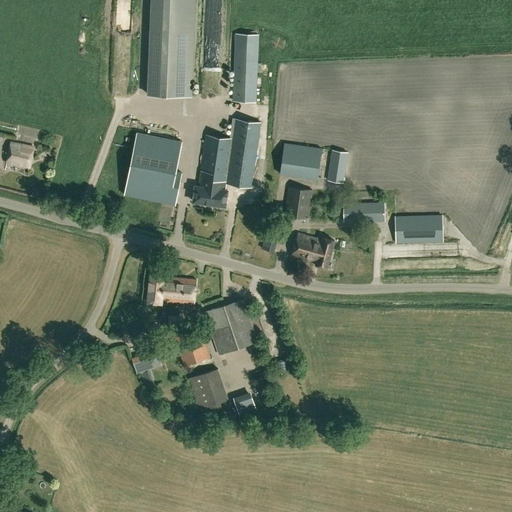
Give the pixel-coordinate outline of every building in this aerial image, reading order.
[(189,96),(193,0),(153,0),(149,94),(189,96)] [(233,100),(255,101),(258,34),(236,33),(233,100)] [(261,121),(232,117),(230,137),(226,182),(252,186),(261,121)] [(140,196),(175,204),(182,172),(176,171),(182,141),(137,131),(124,192),(140,196)] [(196,186),(194,200),(225,205),(227,190),(225,190),(226,182),(230,137),(206,134),(199,186),(196,186)] [(29,168),(33,147),(11,142),(6,162),(29,168)] [(284,143),(280,173),(317,178),(321,148),(284,143)] [(343,181),(347,151),(332,149),(328,179),(343,181)] [(308,217),(312,190),(288,186),(284,214),(308,217)] [(344,221),(384,220),(384,202),(343,203),(344,221)] [(396,242),(442,241),(442,215),(395,216),(396,242)] [(261,247),(273,251),(279,231),(267,227),(261,247)] [(315,237),(298,232),(291,256),(309,261),(315,237)] [(315,237),(309,261),(315,263),(315,264),(326,267),(334,239),(323,236),(322,239),(315,237)] [(165,269),(151,268),(147,302),(161,303),(162,300),(169,301),(173,277),(164,276),(165,269)] [(196,279),(173,277),(170,301),(194,304),(196,279)] [(243,298),(204,311),(219,354),(257,340),(243,298)] [(185,364),(209,356),(200,327),(175,336),(185,364)] [(132,358),(137,372),(161,364),(156,350),(132,358)] [(199,408),(224,400),(213,369),(188,377),(199,408)]
